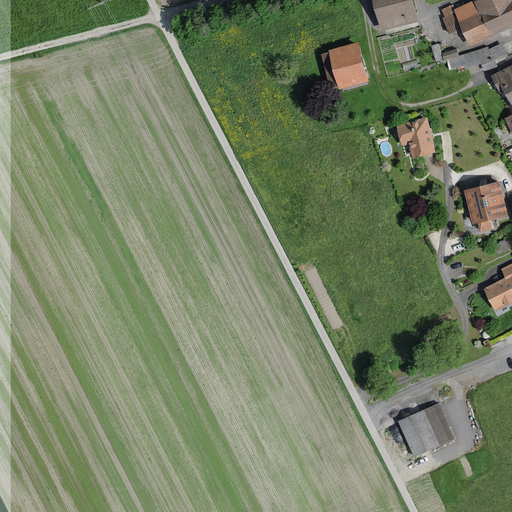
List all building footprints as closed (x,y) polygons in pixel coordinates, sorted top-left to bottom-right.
[(411,0),(375,0),(383,29),(416,20),(411,0)] [(462,27),(471,44),(490,35),(511,24),(511,0),(478,0),(474,2),(455,11),(452,5),(443,10),(447,17),(443,18),(450,32),(462,27)] [(440,42),(432,44),(437,61),(445,59),(443,52),(440,42)] [(459,48),(443,52),(445,59),(448,59),(451,69),(465,65),(466,69),(468,68),(471,74),(499,66),(497,60),(509,55),(503,42),(490,49),(489,46),(461,55),(459,48)] [(357,44),(330,51),(340,88),(367,80),(357,44)] [(507,91),(508,94),(511,102),(511,116),(506,119),(511,130),(511,67),(493,76),(501,93),(507,91)] [(426,118),(398,125),(403,144),(410,143),(413,156),(434,152),(431,136),(426,118)] [(474,223),(479,222),(481,231),(491,228),(489,220),(494,218),(506,216),(498,183),(466,190),(474,223)] [(511,266),(504,271),(507,278),(486,289),(496,309),(511,301),(511,266)] [(438,402),(397,420),(413,456),(454,438),(438,402)]
